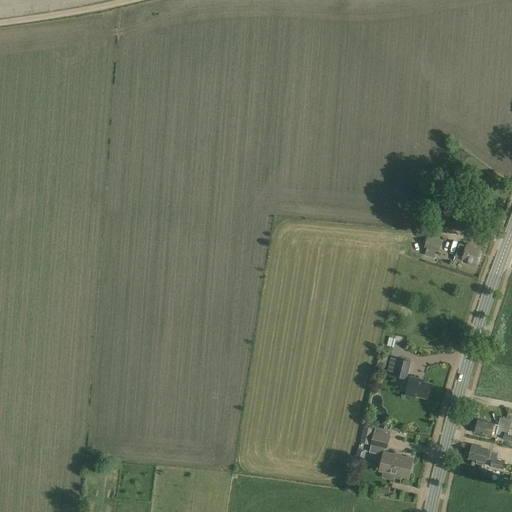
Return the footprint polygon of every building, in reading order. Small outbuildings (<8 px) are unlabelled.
[(428,238),(425,248),(439,252),(442,242),(428,238)] [(455,256),(463,259),(470,261),(469,264),(476,266),(477,263),(478,264),(482,251),(475,249),(475,248),(467,245),(467,246),(459,243),(455,256)] [(389,337),(387,346),(394,347),(396,339),(389,337)] [(391,357),(387,371),(394,373),(393,376),(406,379),(411,362),(398,358),(397,359),(391,357)] [(428,399),(432,384),(419,381),(419,379),(410,377),(406,395),(415,397),(415,396),(428,399)] [(498,425),(478,420),(475,433),(491,437),(491,436),(496,437),(497,434),(500,434),(501,430),(509,432),(511,420),(500,417),(498,425)] [(369,444),(373,426),(364,424),(360,442),(369,444)] [(383,455),(385,448),(388,449),(391,436),(374,432),(371,445),(370,452),(383,455)] [(505,433),(503,439),(511,441),(511,435),(509,434),(505,433)] [(488,449),(472,445),(469,458),(477,460),(477,462),(478,464),(481,465),(483,464),(484,461),(485,461),(485,458),(492,459),(491,466),(502,469),(504,462),(496,460),(498,454),(492,453),(492,451),(488,450),(488,449)] [(384,452),(379,471),(383,472),(382,475),(383,478),(391,480),(394,478),(395,475),(409,478),(413,459),(384,452)] [(460,480),(481,483),(480,486),(489,487),(491,474),(461,470),(460,480)]
